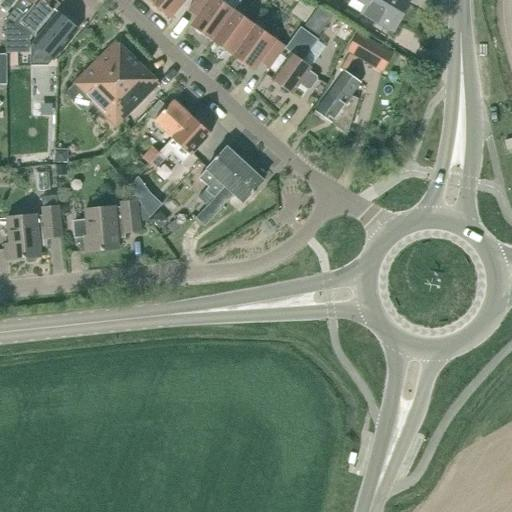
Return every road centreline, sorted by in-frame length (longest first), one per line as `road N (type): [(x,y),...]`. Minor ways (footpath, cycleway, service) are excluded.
road 1 (tertiary): [(0,332),(364,293)]
road 2 (unclassified): [(391,228),(307,174),(114,0)]
road 3 (tertiary): [(448,217),(462,0)]
road 4 (residential): [(196,272),(0,292)]
road 5 (tertiary): [(367,511),(416,351)]
road 6 (tertiary): [(416,351),(439,353),(479,335),(500,297),(501,275)]
